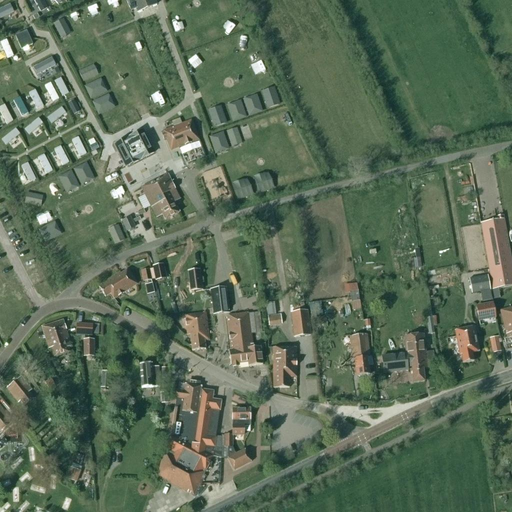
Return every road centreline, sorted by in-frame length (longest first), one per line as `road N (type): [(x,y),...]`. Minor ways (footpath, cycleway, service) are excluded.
road 1 (residential): [(65,304),(72,288),(114,262),(209,224),(511,144)]
road 2 (residential): [(350,443),(324,411),(256,392),(109,314),(65,304)]
road 3 (tertiary): [(350,443),(511,375)]
road 4 (tertiary): [(210,511),(350,443)]
